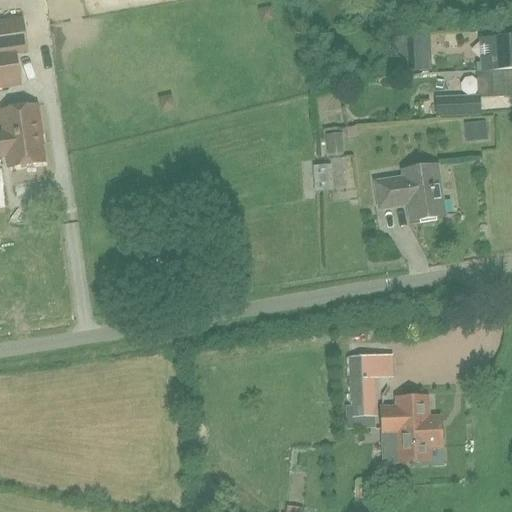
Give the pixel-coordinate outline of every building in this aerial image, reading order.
[(0,88),(19,86),(14,55),(26,54),(22,22),(0,25),(0,88)] [(419,72),(417,37),(388,39),(390,74),(419,72)] [(491,72),(491,73),(511,71),(511,39),(482,41),(482,42),(491,42),(491,59),(488,59),(484,63),(485,72),(491,72)] [(511,71),(491,73),(492,99),(511,98),(511,71)] [(437,117),(479,116),(479,99),(437,101),(437,117)] [(0,158),(7,157),(9,170),(43,165),(34,108),(1,113),(4,135),(0,135),(0,158)] [(341,134),(325,135),(327,155),(343,154),(341,134)] [(332,166),(316,166),(317,192),(334,192),(332,166)] [(411,223),(443,218),(435,168),(404,173),(405,181),(376,185),(380,209),(409,205),(411,223)] [(341,191),(341,200),(359,200),(359,191),(341,191)] [(371,358),(349,359),(352,419),(374,418),(371,358)] [(392,401),(392,409),(382,410),(383,434),(398,433),(399,463),(429,461),(429,449),(441,449),(440,419),(428,419),(427,399),(392,401)]
